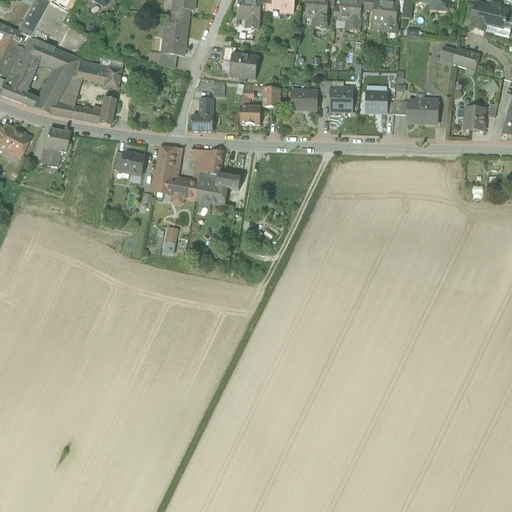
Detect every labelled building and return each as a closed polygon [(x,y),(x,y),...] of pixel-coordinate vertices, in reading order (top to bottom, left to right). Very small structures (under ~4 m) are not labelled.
[(31,39),(49,5),(50,4),(41,0),(36,0),(18,34),(31,39)] [(90,0),(104,8),(108,0),(90,0)] [(172,19),(188,21),(189,13),(194,13),(195,0),(176,0),(177,1),(174,1),(172,19)] [(240,0),(239,0),(235,42),(253,44),(255,33),(258,33),(260,13),(261,0),(252,0),(253,1),(240,0)] [(273,0),(273,8),(274,8),(281,9),(281,15),(294,16),(295,0),(273,0)] [(307,0),(306,18),(316,19),(315,31),(326,32),(328,9),(329,0),(307,0)] [(362,12),(362,0),(354,0),(354,2),(341,1),(339,21),(349,22),(348,33),(359,34),(362,12)] [(381,0),(376,0),(374,0),(374,13),(373,25),(384,26),(383,33),(396,34),(398,14),(399,6),(397,6),(380,5),(381,0)] [(449,0),(420,0),(420,4),(431,5),(430,13),(449,14),(449,0)] [(412,4),(405,3),(404,15),(403,21),(410,22),(412,4)] [(30,41),(43,47),(48,38),(52,41),(67,15),(49,5),(31,39),(30,41)] [(491,9),(476,5),(471,25),(474,25),(472,30),(509,40),(511,27),(511,24),(505,23),(508,13),(499,11),(500,9),(499,7),(494,5),(492,7),(491,9)] [(177,59),(184,60),(188,28),(187,28),(188,21),(172,19),(171,26),(166,26),(164,43),(167,43),(165,57),(177,59)] [(0,94),(19,50),(24,52),(30,41),(31,39),(18,34),(0,26),(0,94)] [(19,50),(0,94),(0,98),(50,117),(66,87),(79,63),(80,62),(43,47),(30,41),(24,52),(19,50)] [(458,50),(458,45),(457,45),(456,53),(454,68),(475,74),(480,57),(458,50)] [(233,57),(236,57),(237,51),(231,51),(223,50),(222,64),(231,65),(233,57)] [(454,68),(456,53),(443,51),(440,64),(454,68)] [(175,73),(177,59),(165,57),(163,57),(162,59),(151,58),(150,65),(175,73)] [(236,57),(233,57),(231,65),(230,79),(256,83),(259,60),(236,57)] [(103,90),(117,93),(122,65),(109,63),(107,70),(79,63),(66,87),(80,90),(83,82),(103,86),(103,90)] [(406,80),(394,79),(393,87),(398,88),(397,94),(404,95),(406,80)] [(483,89),(490,97),(500,90),(493,81),(483,89)] [(325,97),(326,85),(318,84),(317,94),(318,94),(318,97),(325,97)] [(331,93),(333,93),(333,85),(326,85),(325,97),(331,98),(331,93)] [(85,124),(87,112),(74,109),(80,90),(66,87),(50,117),(85,124)] [(225,89),(214,88),(214,100),(225,101),(225,89)] [(261,110),(247,109),(250,105),(250,101),(263,102),(263,110),(271,120),(280,111),(280,92),(246,88),(241,109),(240,127),(261,128),(261,110)] [(345,115),(352,115),(353,91),(344,91),(344,93),(333,93),(331,93),(331,98),(331,112),(345,113),(345,115)] [(318,94),(317,94),(292,93),(292,113),(317,114),(318,97),(318,94)] [(386,115),(387,115),(388,104),(388,96),(366,95),(366,116),(376,116),(376,114),(386,115)] [(87,112),(85,124),(110,129),(115,103),(103,100),(101,111),(93,109),(92,113),(87,112)] [(511,101),(502,136),(511,138),(511,101)] [(192,135),(213,135),(214,102),(200,102),(200,119),(192,119),(192,135)] [(431,105),(409,104),(408,118),(408,124),(422,124),(422,127),(437,127),(437,115),(440,113),(440,105),(438,103),(433,103),(431,105)] [(394,117),(395,105),(388,104),(387,115),(386,115),(386,117),(394,117)] [(488,119),(495,120),(497,108),(490,107),(488,119)] [(484,133),(485,112),(465,111),(458,111),(458,120),(459,122),(465,122),(465,132),(484,133)] [(23,136),(7,128),(4,133),(0,141),(0,151),(12,158),(14,154),(21,158),(29,142),(22,138),(23,136)] [(70,136),(49,131),(41,166),(57,170),(60,154),(65,155),(70,136)] [(199,184),(194,183),(177,181),(182,151),(160,149),(153,194),(174,198),(173,203),(176,206),(180,207),(182,205),(184,200),(196,202),(199,184)] [(199,184),(196,202),(202,204),(201,208),(211,210),(212,205),(225,208),(228,190),(216,188),(218,177),(220,177),(224,154),(193,152),(192,160),(198,161),(194,183),(199,184)] [(121,174),(124,156),(117,155),(113,172),(121,174)] [(141,178),(145,160),(125,155),(124,156),(121,174),(141,178)] [(239,192),(241,181),(220,177),(218,177),(216,188),(228,190),(239,192)] [(168,229),(166,243),(178,244),(179,230),(168,229)] [(175,256),(177,244),(166,243),(165,255),(175,256)]
